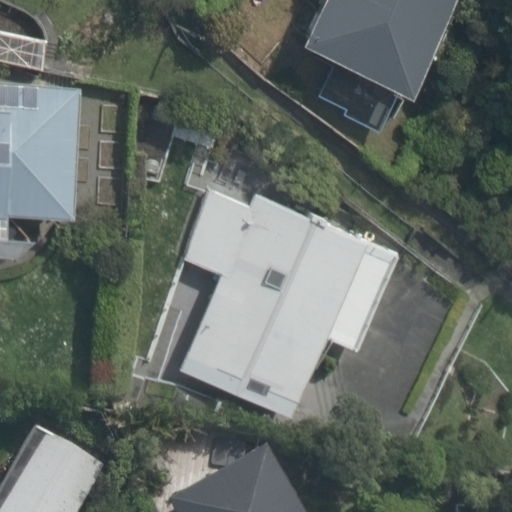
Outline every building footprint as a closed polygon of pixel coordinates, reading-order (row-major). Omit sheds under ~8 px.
[(453,0),(323,0),(301,53),(412,99),(453,0)] [(91,88),(0,83),(0,244),(2,213),(83,217),(91,88)] [(403,253),(211,164),(165,262),(212,284),(174,367),(294,423),(331,343),(356,355),(403,253)] [(0,511),(86,511),(104,477),(32,439),(0,498),(0,511)] [(306,511),(279,455),(172,507),(174,511),(306,511)]
